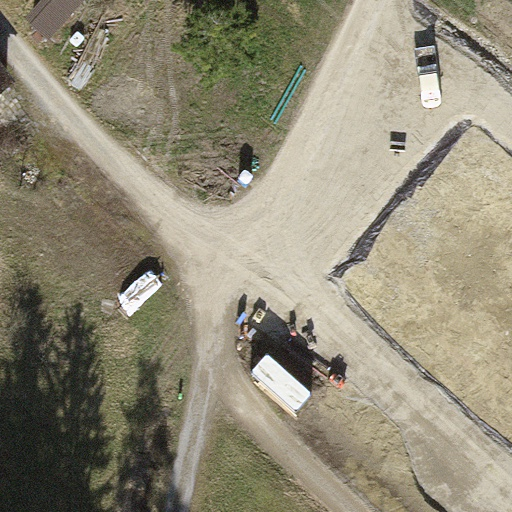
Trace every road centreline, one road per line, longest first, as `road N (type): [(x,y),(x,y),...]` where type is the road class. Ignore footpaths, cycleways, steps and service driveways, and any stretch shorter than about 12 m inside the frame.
road 1 (track): [(0,16),(212,273),(217,360),(342,511)]
road 2 (track): [(381,0),(295,168),(212,273)]
road 3 (track): [(183,511),(217,360)]
